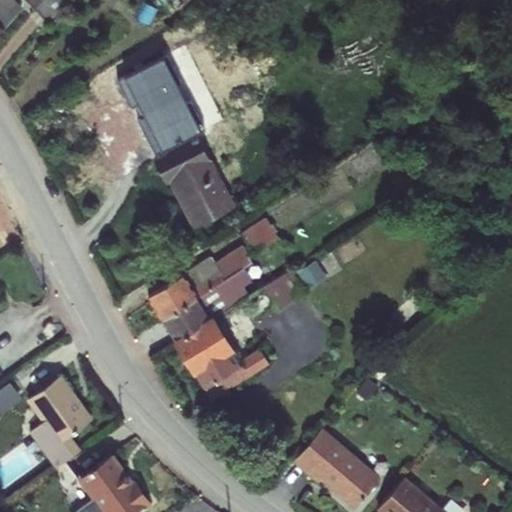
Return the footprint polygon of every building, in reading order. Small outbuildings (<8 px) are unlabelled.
[(1,15),(0,14),(0,32),(25,9),(16,0),(1,15)] [(47,0),(27,0),(36,9),(47,0)] [(47,0),(36,9),(50,24),(76,0),(47,0)] [(190,100),(188,126),(197,142),(201,116),(190,100)] [(169,154),(154,162),(165,181),(172,178),(202,225),(233,205),(197,142),(188,126),(162,142),(169,154)] [(236,238),(249,258),(274,242),(261,222),(236,238)] [(303,263),(311,276),(336,260),(328,247),(303,263)] [(209,260),(148,299),(160,320),(238,271),(235,266),(245,261),(238,251),(213,266),(209,260)] [(238,271),(160,320),(176,343),(213,319),(249,296),(243,288),(251,283),(242,269),(238,271)] [(304,294),(290,271),(265,287),(279,310),(304,294)] [(237,358),(213,319),(176,343),(211,399),(268,363),(258,345),(237,358)] [(47,362),(12,384),(30,412),(20,419),(41,454),(64,439),(54,423),(78,408),(47,362)] [(381,478),(322,430),(292,463),(318,486),(324,480),(355,508),(381,478)] [(121,468),(100,438),(65,462),(81,484),(69,492),(78,506),(78,511),(103,511),(140,483),(127,464),(121,468)] [(444,511),(402,478),(376,511),(377,511),(444,511)]
